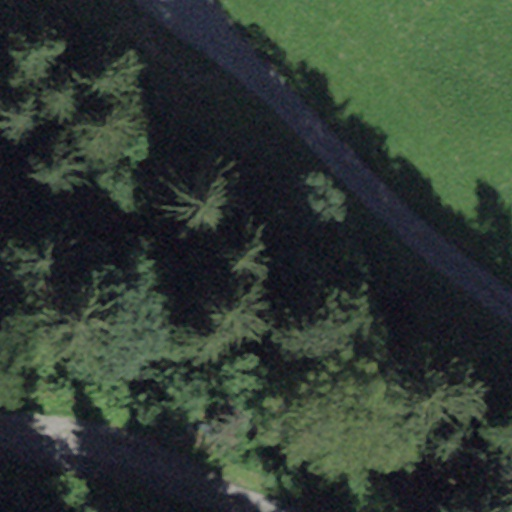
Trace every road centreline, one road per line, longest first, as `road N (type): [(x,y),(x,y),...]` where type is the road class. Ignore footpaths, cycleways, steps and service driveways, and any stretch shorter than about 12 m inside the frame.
road 1 (track): [(511,312),(417,242),(297,128),(182,0)]
road 2 (track): [(0,446),(119,464),(261,511)]
